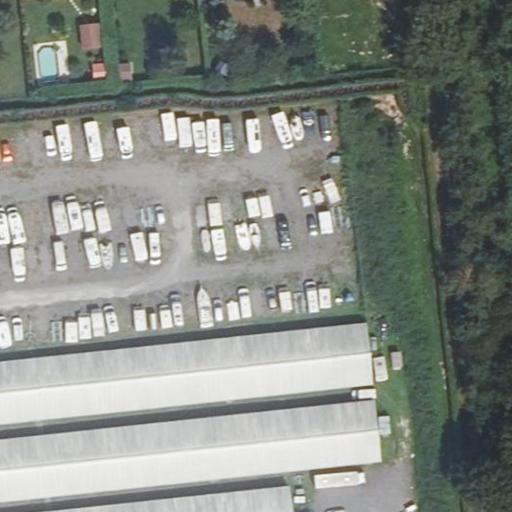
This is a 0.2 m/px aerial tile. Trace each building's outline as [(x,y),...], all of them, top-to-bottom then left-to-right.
[(77,23),(79,48),(97,47),(96,22),(77,23)] [(201,147),(203,118),(162,116),(160,144),(201,147)] [(249,219),(271,212),(265,194),(243,200),(249,219)] [(0,364),(0,424),(247,398),(373,385),(368,324),(247,338),(6,364),(0,364)] [(0,442),(0,501),(60,495),(380,461),(375,402),(288,411),(43,438),(0,442)] [(291,511),(289,487),(57,511),(291,511)]
